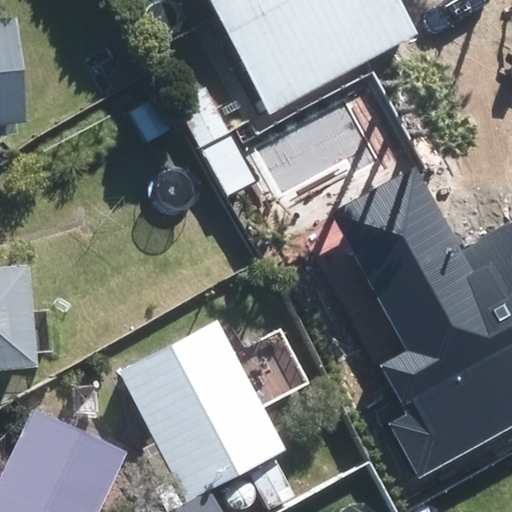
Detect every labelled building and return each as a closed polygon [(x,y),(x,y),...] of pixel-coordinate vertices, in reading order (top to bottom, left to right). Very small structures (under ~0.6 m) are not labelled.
[(200,0),(259,107),(389,37),(369,0),(200,0)] [(169,133),(146,91),(110,111),(133,153),(169,133)] [(428,189),(350,230),(436,390),(511,349),(511,274),(483,291),(428,189)] [(0,367),(10,367),(0,276),(0,275),(0,367)] [(257,451),(195,335),(114,378),(177,494),(257,451)] [(18,427),(0,469),(0,511),(74,511),(97,461),(18,427)] [(201,511),(196,501),(174,511),(201,511)]
